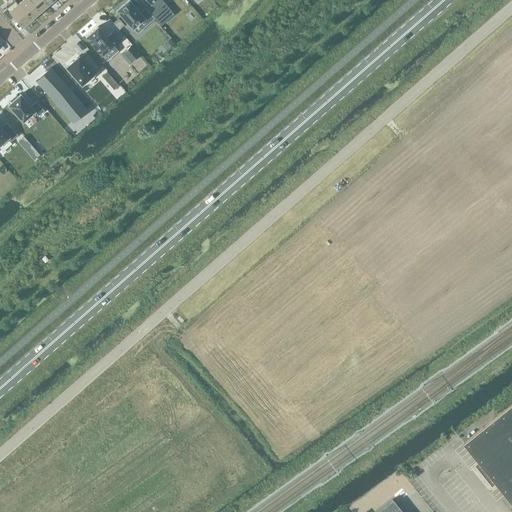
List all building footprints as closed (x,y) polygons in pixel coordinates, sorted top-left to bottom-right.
[(15,0),(15,1),(31,19),(40,12),(28,0),(21,0),(18,3),(15,0)] [(28,0),(40,12),(48,5),(43,0),(28,0)] [(129,0),(127,0),(116,10),(132,28),(144,18),(148,23),(154,18),(145,7),(139,12),(129,0)] [(146,0),(147,0),(155,10),(156,10),(164,3),(162,0),(146,0)] [(7,7),(1,12),(10,21),(14,17),(23,27),(31,19),(15,1),(7,8),(7,7)] [(156,10),(151,14),(161,26),(166,22),(156,10)] [(113,23),(119,29),(124,25),(118,18),(113,23)] [(122,41),(113,32),(107,37),(98,26),(86,37),(107,61),(119,51),(115,47),(122,41)] [(131,46),(121,54),(129,64),(138,56),(131,46)] [(79,56),(67,67),(82,84),(100,68),(88,54),(82,60),(79,56)] [(36,80),(36,81),(46,93),(52,100),(54,98),(63,108),(61,110),(73,123),(72,121),(87,109),(88,110),(82,103),(81,104),(72,94),(74,93),(51,67),(51,68),(51,69),(47,72),(37,81),(36,80)] [(511,77),(473,105),(511,160),(511,77)] [(115,81),(110,85),(114,89),(119,85),(115,81)] [(11,102),(8,105),(23,121),(34,111),(38,116),(44,111),(36,102),(31,106),(20,94),(17,97),(16,95),(10,101),(11,102)] [(0,126),(0,144),(8,137),(11,141),(18,135),(7,122),(1,128),(0,126)] [(19,141),(27,150),(32,146),(24,136),(19,141)] [(0,166),(0,173),(9,184),(15,179),(2,165),(0,166)] [(353,218),(233,304),(287,383),(409,297),(353,218)] [(511,405),(464,444),(511,502),(511,405)] [(107,437),(118,453),(136,440),(113,408),(27,470),(41,489),(60,476),(57,473),(107,437)] [(145,452),(126,466),(130,470),(80,505),(70,491),(51,504),(57,511),(105,511),(160,473),(145,452)] [(403,511),(393,499),(377,511),(403,511)]
